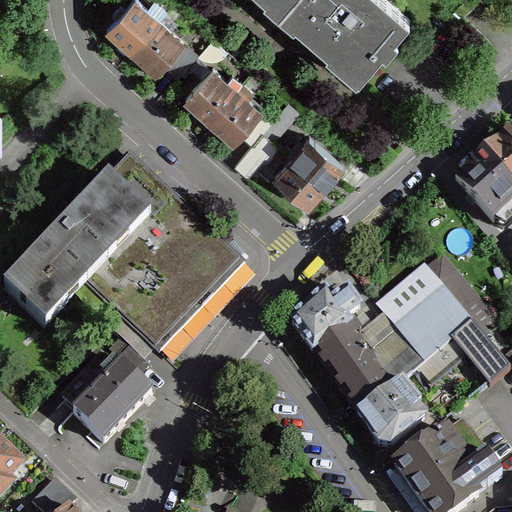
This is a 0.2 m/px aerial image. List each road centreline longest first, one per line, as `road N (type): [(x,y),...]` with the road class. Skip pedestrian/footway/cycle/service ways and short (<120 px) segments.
road 1 (residential): [(296,267),(85,68),(62,0)]
road 2 (residential): [(296,267),(511,81)]
road 3 (residential): [(381,511),(241,325)]
road 4 (residential): [(157,511),(201,391),(241,325)]
road 5 (residential): [(125,511),(0,395)]
